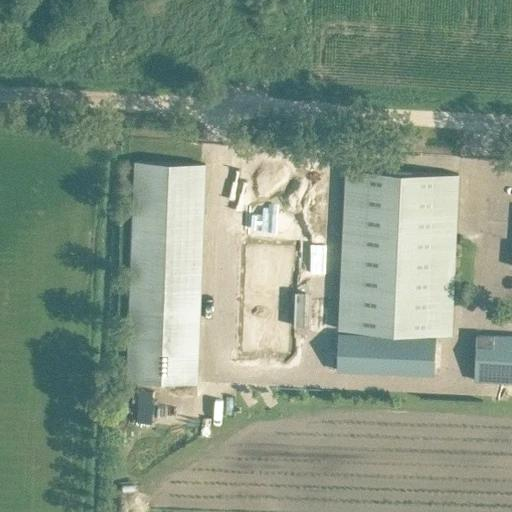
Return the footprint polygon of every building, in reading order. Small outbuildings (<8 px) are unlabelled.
[(134,158),(126,377),(198,380),(206,161),(134,158)] [(246,176),(245,195),(297,197),(298,178),(295,178),(296,162),(249,160),(248,176),(246,176)] [(452,332),(454,279),(459,172),(344,166),(337,327),(452,332)] [(297,237),(244,235),(239,347),(293,349),(297,237)] [(338,331),(337,369),(434,374),(435,335),(338,331)] [(320,433),(459,439),(479,440),(480,411),(491,411),(492,381),(511,381),(511,336),(477,334),(473,410),(322,402),(320,433)] [(278,494),(298,494),(299,470),(279,470),(278,494)]
